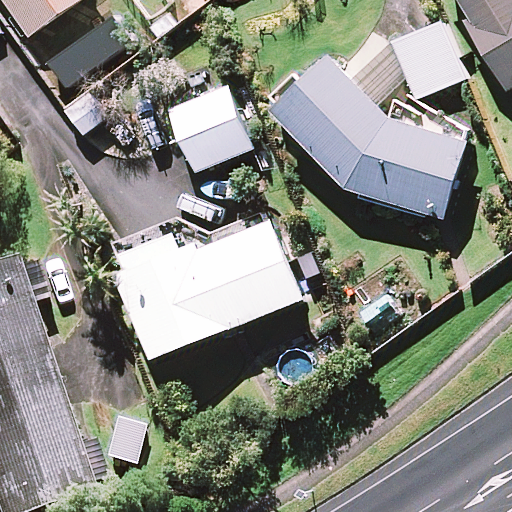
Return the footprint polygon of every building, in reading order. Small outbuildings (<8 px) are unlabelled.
[(4,0),(38,47),(102,0),(4,0)] [(511,0),(450,0),(507,110),(511,106),(511,0)] [(468,79),(445,24),(396,45),(420,100),(468,79)] [(388,125),(335,58),(276,119),(352,194),(447,221),(468,147),(388,125)] [(258,149),(232,86),(173,111),(199,173),(258,149)] [(293,221),(134,281),(165,372),(327,310),(293,221)] [(25,268),(0,275),(0,494),(6,511),(67,511),(110,497),(25,268)]
